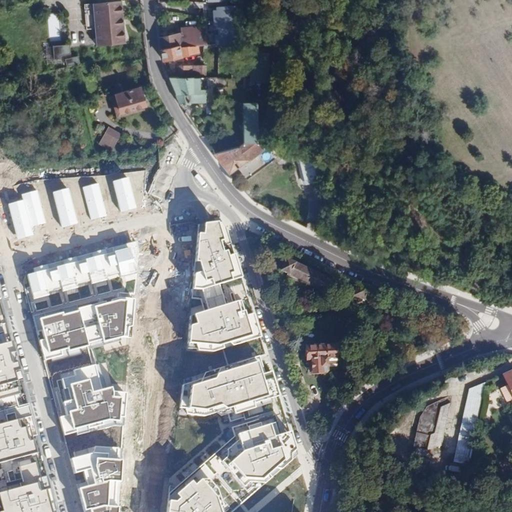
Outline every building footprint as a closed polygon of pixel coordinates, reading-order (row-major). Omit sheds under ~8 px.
[(122,0),(114,0),(94,3),(98,28),(101,45),(129,40),(123,24),(121,24),(120,16),(121,16),(122,0)] [(129,40),(122,0),(121,16),(120,16),(121,24),(123,24),(129,40)] [(204,0),(205,1),(199,1),(200,13),(203,13),(204,22),(201,22),(201,28),(202,47),(232,45),(229,7),(224,7),(224,0),(204,0)] [(98,28),(94,3),(85,5),(89,30),(98,28)] [(159,38),(160,50),(196,48),(202,47),(201,28),(186,28),(187,37),(181,37),(159,38)] [(65,55),(65,52),(74,50),(73,41),(56,42),(57,56),(65,55)] [(162,62),(166,61),(167,63),(182,60),(182,58),(196,55),(196,48),(160,50),(162,62)] [(263,50),(245,50),(245,80),(263,80),(263,50)] [(68,55),(70,63),(84,60),(82,52),(68,55)] [(203,67),(178,67),(178,78),(195,78),(203,78),(203,67)] [(178,78),(167,78),(179,104),(205,101),(203,88),(197,89),(195,78),(178,78)] [(140,87),(116,93),(121,112),(145,105),(140,87)] [(254,101),(240,101),(240,143),(254,143),(254,101)] [(109,127),(99,145),(113,152),(123,134),(109,127)] [(254,143),(240,143),(239,149),(247,159),(254,143)] [(239,149),(215,155),(231,174),(247,159),(239,149)] [(314,159),(299,160),(301,185),(316,184),(314,159)] [(127,177),(111,182),(120,212),(136,208),(127,177)] [(97,184),(81,188),(90,219),(106,214),(97,184)] [(67,188),(51,193),(61,228),(77,224),(67,188)] [(36,190),(20,195),(22,201),(29,226),(45,221),(36,190)] [(22,201),(7,205),(17,239),(32,235),(29,226),(22,201)] [(222,222),(198,225),(191,299),(201,300),(203,309),(190,312),(186,349),(214,354),(260,338),(226,228),(222,222)] [(128,248),(26,275),(33,300),(135,273),(128,248)] [(333,283),(282,261),(277,274),(322,292),(324,287),(330,290),(333,283)] [(366,291),(356,287),(354,304),(358,304),(358,306),(362,307),(366,291)] [(117,299),(38,321),(48,358),(121,338),(129,339),(132,300),(117,299)] [(9,342),(0,344),(0,385),(19,380),(9,342)] [(311,360),(312,372),(327,371),(327,359),(334,359),(334,345),(303,347),(303,360),(311,360)] [(157,349),(157,359),(171,359),(171,349),(157,349)] [(235,435),(167,497),(165,511),(231,511),(297,456),(266,355),(203,371),(200,378),(182,384),(179,408),(188,416),(206,419),(228,412),(235,435)] [(94,365),(72,371),(74,377),(57,381),(66,416),(58,418),(62,432),(106,421),(121,422),(123,394),(111,393),(109,387),(100,389),(94,365)] [(511,371),(503,376),(511,394),(511,371)] [(453,462),(476,467),(478,460),(469,458),(484,384),(468,390),(453,462)] [(448,398),(426,405),(419,418),(413,447),(426,450),(442,445),(450,403),(448,398)] [(15,420),(0,424),(0,463),(35,454),(31,441),(27,442),(23,428),(17,429),(15,420)] [(90,454),(68,460),(72,475),(80,472),(85,487),(75,490),(81,511),(116,511),(120,456),(90,454)] [(36,483),(0,492),(0,505),(2,511),(0,511),(54,511),(48,489),(38,491),(36,483)]
